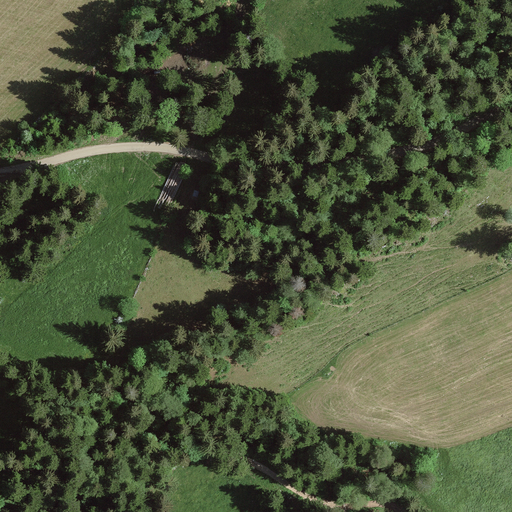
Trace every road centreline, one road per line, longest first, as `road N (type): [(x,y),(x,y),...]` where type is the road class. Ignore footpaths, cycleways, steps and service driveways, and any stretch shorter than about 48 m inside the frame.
road 1 (unclassified): [(511,103),(453,135),(374,158),(262,167),(140,146),(0,174)]
road 2 (track): [(0,465),(219,449),(248,456),(328,504),(384,504),(400,511)]
